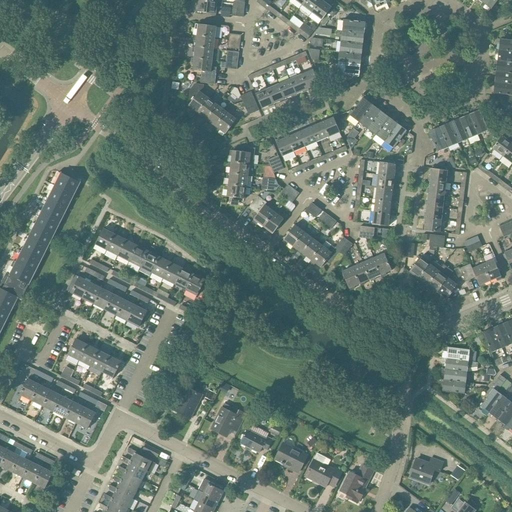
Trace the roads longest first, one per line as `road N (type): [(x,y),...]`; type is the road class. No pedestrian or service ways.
road 1 (unclassified): [(69,104),(281,272),(358,321),(409,332)]
road 2 (residential): [(306,511),(118,419),(95,465)]
road 3 (unclassified): [(378,511),(395,465),(409,332)]
road 4 (tertiary): [(69,104),(148,0)]
